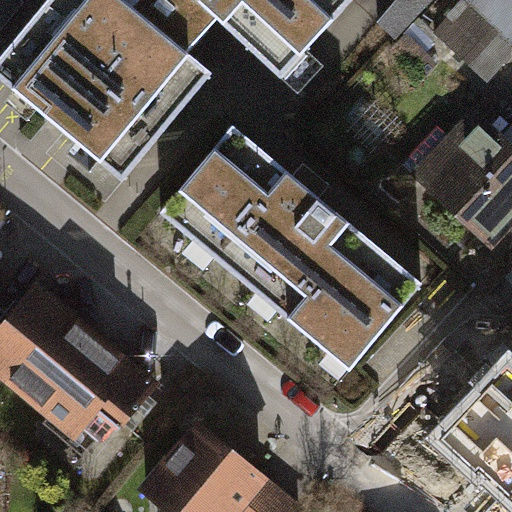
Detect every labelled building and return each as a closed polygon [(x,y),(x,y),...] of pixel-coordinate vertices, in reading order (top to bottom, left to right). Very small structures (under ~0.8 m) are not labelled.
[(146,6),(138,0),(46,0),(0,58),(0,88),(120,185),(217,65),(197,54),(146,6)] [(0,0),(0,46),(31,4),(25,0),(0,0)] [(197,0),(151,0),(146,6),(197,54),(224,26),(197,0)] [(197,0),(277,75),(351,0),(197,0)] [(393,0),(382,11),(402,31),(434,0),(393,0)] [(511,0),(492,0),(449,43),(489,84),(511,60),(511,0)] [(441,276),(238,109),(155,210),(358,377),(441,276)] [(511,222),(511,148),(481,112),(413,171),(482,249),(511,222)] [(154,401),(41,304),(0,351),(0,404),(86,479),(154,401)] [(511,471),(511,402),(471,370),(418,437),(492,496),(511,471)] [(262,511),(277,494),(200,433),(138,510),(140,511),(262,511)]
